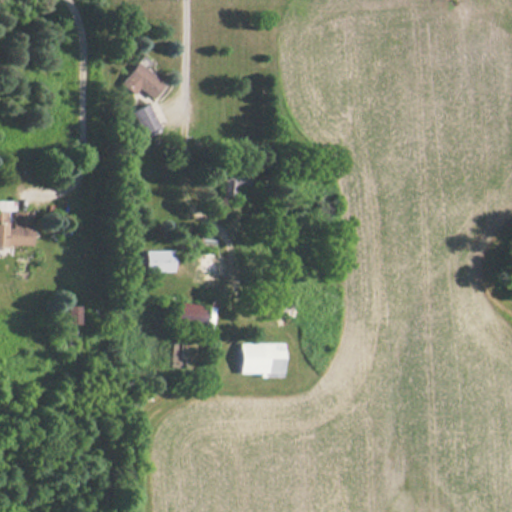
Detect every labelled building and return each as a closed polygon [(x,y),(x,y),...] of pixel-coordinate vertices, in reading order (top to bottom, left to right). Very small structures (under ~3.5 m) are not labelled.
[(163,83),(135,63),(119,85),(132,94),(137,88),(152,98),(163,83)] [(143,136),(159,128),(146,104),(131,112),(143,136)] [(250,186),(250,168),(222,168),(222,197),(239,197),(239,186),(250,186)] [(0,246),(31,247),(31,211),(10,211),(0,211),(0,246)] [(141,273),(170,273),(170,251),(141,251),(141,273)] [(197,274),(214,274),(215,254),(198,253),(197,274)] [(213,307),(173,302),(170,326),(210,331),(213,307)] [(66,323),(77,323),(77,307),(66,307),(66,323)] [(281,343),(237,343),(237,376),(281,376),(281,343)]
